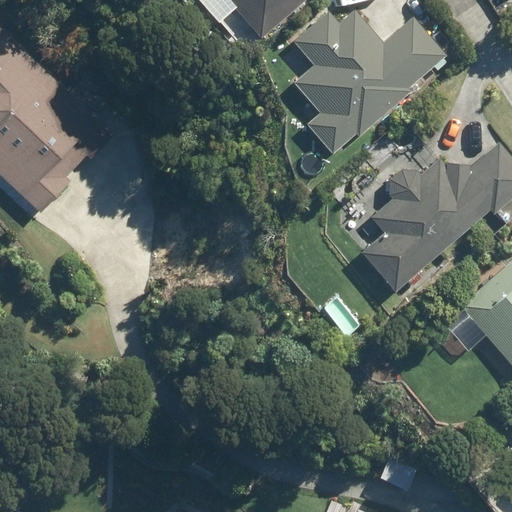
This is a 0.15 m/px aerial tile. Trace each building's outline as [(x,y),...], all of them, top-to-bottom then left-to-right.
[(226,0),(260,40),(305,0),(226,0)] [(501,0),(486,0),(496,13),(506,5),(501,0)] [(326,12),(291,42),(311,66),(292,83),(318,114),(306,125),(331,154),(354,134),(357,137),(410,92),(406,89),(444,55),(412,17),(381,43),(353,9),(336,24),(326,12)] [(94,119),(0,25),(0,184),(33,217),(69,181),(50,163),(94,119)] [(383,233),(361,253),(394,292),(489,212),(491,215),(511,197),(511,159),(498,144),(471,167),(442,165),(438,160),(420,176),(417,173),(399,171),(389,180),(387,195),(391,199),(369,218),(383,233)] [(511,261),(460,307),(511,367),(511,379),(505,385),(511,392),(511,261)] [(363,511),(331,500),(326,511),(363,511)]
